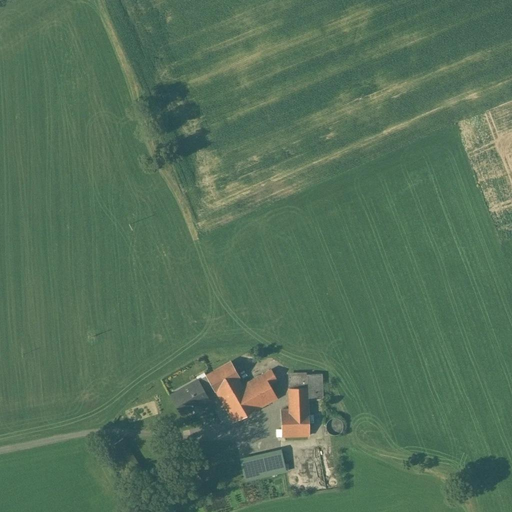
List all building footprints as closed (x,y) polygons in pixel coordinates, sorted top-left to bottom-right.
[(230,362),(206,375),(206,376),(211,386),(214,391),(215,390),(237,378),(239,377),(230,362)] [(271,369),(241,385),(237,378),(215,390),(232,422),(276,397),(269,384),(276,379),(271,369)] [(320,373),(288,375),(289,409),(280,410),(281,436),(309,435),(307,398),(321,397),(320,373)] [(197,380),(170,395),(181,414),(207,399),(203,391),(211,386),(206,376),(198,382),(197,380)] [(333,418),(332,418),(330,419),(329,420),(328,420),(327,422),(326,424),(326,425),(325,426),(326,428),(326,429),(326,430),(327,431),(328,433),(330,434),(331,434),(332,435),(334,435),(336,435),(338,434),(339,433),(340,432),(341,431),(342,430),(342,428),(343,426),(342,425),(342,424),(341,422),(340,420),(338,419),(337,418),(335,418),(333,418)] [(144,475),(121,438),(106,448),(128,484),(144,475)] [(281,452),(240,461),(245,480),(285,471),(281,452)] [(194,471),(181,482),(188,489),(200,479),(194,471)]
